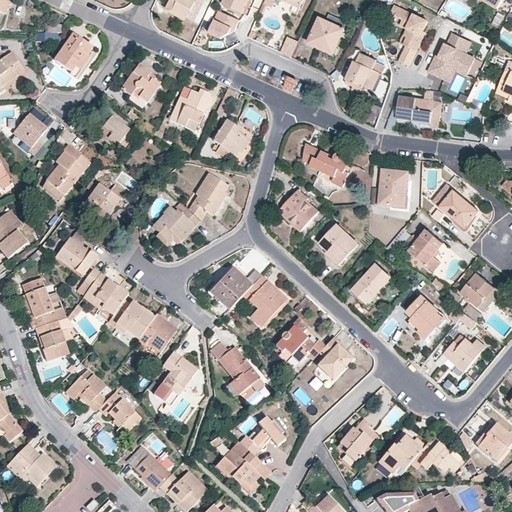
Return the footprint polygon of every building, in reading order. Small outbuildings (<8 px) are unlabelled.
[(0,0),(0,12),(5,15),(10,3),(0,0)] [(171,0),(168,8),(187,18),(194,7),(197,0),(171,0)] [(245,0),(223,0),(223,1),(241,9),(245,0)] [(363,21),(379,28),(372,4),(370,4),(363,21)] [(428,19),(395,4),(391,11),(396,13),(396,14),(403,18),(402,20),(409,24),(408,27),(411,29),(404,43),(417,49),(422,39),(420,38),(424,29),(428,19)] [(220,11),(210,33),(222,38),(236,31),(240,20),(220,11)] [(347,22),(329,14),(326,20),(320,18),(311,39),(319,43),(318,46),(334,53),(347,22)] [(403,18),(396,14),(393,20),(408,27),(409,24),(402,20),(403,18)] [(404,43),(411,29),(408,27),(401,42),(404,43)] [(468,38),(453,32),(448,43),(446,42),(440,55),(437,54),(429,70),(442,76),(449,60),(465,68),(471,54),(462,50),(468,38)] [(57,63),(74,75),(82,63),(84,65),(89,58),(94,52),(75,38),(57,63)] [(446,42),(443,41),(437,54),(440,55),(446,42)] [(410,64),(417,49),(404,43),(397,59),(410,64)] [(0,92),(5,89),(4,87),(20,76),(19,74),(25,70),(13,52),(1,61),(0,59),(0,92)] [(376,60),(360,53),(357,61),(355,61),(347,80),(346,82),(353,86),(351,89),(362,94),(363,91),(364,88),(365,87),(372,90),(380,72),(383,73),(385,67),(375,63),(376,60)] [(72,77),(78,81),(92,60),(89,58),(84,65),(82,63),(74,75),(72,77)] [(465,68),(449,60),(442,76),(446,78),(452,67),(463,72),(465,68)] [(149,83),(145,81),(151,73),(139,65),(121,89),(132,97),(137,100),(139,98),(147,103),(160,85),(154,80),(152,79),(149,83)] [(511,71),(507,69),(498,89),(511,95),(509,98),(508,101),(511,102),(511,71)] [(383,73),(380,72),(372,90),(380,94),(388,76),(383,73)] [(145,81),(149,83),(152,79),(154,80),(156,77),(151,73),(145,81)] [(284,86),(292,90),(294,85),(296,85),(298,80),(289,76),(284,86)] [(191,90),(184,87),(180,97),(186,99),(191,90)] [(235,92),(228,88),(216,114),(222,118),(235,92)] [(433,99),(434,88),(425,88),(424,97),(433,99)] [(498,89),(496,93),(509,98),(511,95),(498,89)] [(180,97),(170,120),(196,132),(204,114),(203,114),(211,94),(200,90),(198,93),(191,90),(186,99),(180,97)] [(397,116),(412,118),(432,121),(431,124),(439,125),(442,100),(433,99),(424,97),(400,94),(397,116)] [(147,103),(139,98),(137,100),(132,97),(130,100),(142,109),(147,103)] [(127,114),(135,121),(139,117),(130,110),(127,114)] [(37,111),(33,116),(42,124),(46,119),(37,111)] [(41,144),(36,140),(47,127),(42,124),(33,116),(28,113),(12,132),(30,147),(27,151),(32,155),(41,144)] [(390,115),(386,128),(393,130),(397,117),(390,115)] [(109,117),(103,126),(96,121),(90,129),(97,135),(114,148),(128,130),(109,117)] [(215,151),(224,156),(228,149),(231,151),(232,150),(238,154),(248,139),(237,132),(239,128),(226,119),(213,140),(217,143),(216,145),(214,144),(212,148),(216,150),(215,151)] [(141,126),(152,134),(155,128),(146,120),(141,126)] [(90,129),(87,134),(94,139),(97,135),(90,129)] [(162,132),(155,129),(153,134),(160,137),(162,132)] [(337,155),(335,160),(329,158),(329,154),(307,144),(304,159),(312,163),(311,164),(335,176),(333,181),(344,187),(350,173),(347,171),(349,165),(349,163),(343,160),(343,158),(343,155),(341,154),(339,154),(337,155)] [(46,181),(64,195),(90,163),(68,146),(63,152),(64,153),(56,162),(59,165),(46,181)] [(407,170),(382,167),(379,202),(403,204),(405,187),(407,170)] [(0,180),(8,177),(5,171),(0,172),(0,180)] [(213,216),(222,201),(219,199),(223,191),(225,192),(229,185),(210,174),(196,194),(199,196),(189,211),(200,221),(206,212),(213,216)] [(45,184),(43,188),(60,201),(64,195),(46,181),(45,184)] [(82,208),(103,224),(125,192),(114,185),(109,191),(99,184),(82,208)] [(448,199),(454,191),(447,186),(441,193),(448,199)] [(299,190),(280,210),(301,230),(319,211),(307,200),(308,198),(299,190)] [(222,201),(223,202),(228,194),(225,192),(223,191),(219,199),(222,201)] [(466,227),(479,211),(454,191),(448,199),(441,206),(466,227)] [(441,206),(448,199),(441,193),(434,201),(441,206)] [(173,233),(182,240),(200,221),(189,211),(187,209),(182,213),(178,210),(175,212),(170,207),(164,214),(165,215),(154,227),(160,232),(167,238),(173,233)] [(8,210),(3,216),(16,230),(22,225),(8,210)] [(444,213),(439,210),(433,216),(438,220),(444,213)] [(3,216),(0,218),(0,239),(3,243),(0,245),(0,248),(9,259),(27,242),(16,230),(3,216)] [(321,243),(329,250),(326,252),(339,265),(359,244),(339,225),(321,243)] [(413,236),(404,246),(434,271),(441,262),(434,255),(444,243),(429,229),(419,241),(413,236)] [(81,246),(86,238),(78,232),(72,239),(81,246)] [(160,232),(156,237),(167,247),(173,241),(177,245),(182,240),(173,233),(167,238),(160,232)] [(71,238),(57,257),(83,276),(99,255),(91,250),(89,252),(86,250),(81,246),(72,239),(71,238)] [(377,264),(369,273),(354,289),(367,303),(390,277),(377,264)] [(100,274),(94,269),(78,290),(85,295),(87,292),(100,274)] [(234,269),(215,290),(223,299),(221,301),(231,310),(244,296),(247,293),(253,286),(260,278),(262,276),(256,269),(246,279),(234,269)] [(365,305),(367,303),(354,289),(369,273),(366,270),(348,290),(365,305)] [(478,273),(461,292),(479,308),(496,288),(494,287),(478,273)] [(100,274),(87,292),(104,305),(102,308),(113,317),(125,301),(129,295),(100,274)] [(247,293),(244,296),(258,309),(252,316),(262,326),(288,299),(276,289),(274,291),(266,284),(268,281),(262,276),(260,278),(253,286),(247,293)] [(436,278),(431,284),(441,292),(445,286),(436,278)] [(23,296),(28,294),(35,317),(30,319),(34,329),(35,329),(39,327),(58,322),(49,296),(44,280),(20,287),(23,296)] [(268,281),(266,284),(274,291),(276,289),(268,281)] [(503,290),(498,286),(496,285),(494,287),(496,288),(479,308),(484,312),(503,290)] [(215,290),(210,295),(219,303),(221,301),(223,299),(215,290)] [(85,295),(84,297),(100,309),(102,308),(104,305),(87,292),(85,295)] [(28,294),(23,296),(30,319),(35,317),(28,294)] [(58,294),(49,296),(58,322),(59,321),(69,318),(63,307),(61,304),(58,294)] [(409,312),(415,318),(413,321),(422,329),(420,332),(427,338),(438,326),(440,327),(445,320),(438,313),(440,312),(423,297),(409,312)] [(290,301),(288,299),(262,326),(265,328),(290,301)] [(117,323),(125,329),(140,340),(154,320),(141,310),(142,308),(133,301),(130,304),(125,301),(113,317),(109,322),(114,326),(117,323)] [(448,305),(454,311),(450,317),(455,321),(462,313),(451,302),(448,305)] [(464,308),(478,320),(484,314),(469,302),(464,308)] [(154,320),(157,316),(144,306),(142,308),(141,310),(154,320)] [(69,318),(73,324),(82,311),(77,307),(69,318)] [(474,326),(477,322),(466,312),(463,316),(474,326)] [(161,351),(175,332),(162,323),(165,320),(158,314),(157,316),(154,320),(140,340),(145,344),(148,341),(161,351)] [(165,320),(162,323),(175,332),(177,329),(165,320)] [(314,344),(303,334),(309,328),(300,320),(295,326),(277,345),(283,351),(286,348),(301,362),(309,354),(313,359),(320,352),(325,346),(319,340),(314,344)] [(46,362),(69,355),(59,321),(58,322),(39,327),(41,337),(38,338),(42,349),(46,362)] [(122,333),(125,329),(117,323),(114,326),(122,333)] [(473,344),(462,335),(456,342),(455,341),(444,353),(456,364),(465,372),(486,347),(477,340),(473,344)] [(319,365),(334,380),(354,358),(340,345),(342,343),(335,336),(325,346),(320,352),(323,355),(322,358),(324,360),(319,365)] [(230,352),(223,343),(212,351),(219,361),(220,360),(230,352)] [(251,385),(260,378),(235,347),(230,352),(220,360),(235,380),(231,385),(239,395),(251,385)] [(283,351),(282,353),(297,367),(301,362),(286,348),(283,351)] [(164,366),(171,372),(155,395),(171,407),(185,388),(181,385),(188,375),(193,378),(199,370),(174,352),(164,366)] [(70,373),(76,367),(73,364),(67,370),(70,373)] [(456,364),(453,368),(455,372),(458,375),(463,375),(465,372),(456,364)] [(100,395),(106,388),(88,369),(67,392),(73,399),(78,394),(81,392),(91,402),(89,404),(96,412),(99,409),(106,401),(100,395)] [(251,385),(256,391),(265,384),(260,378),(251,385)] [(0,393),(0,426),(1,427),(3,429),(8,434),(6,435),(11,442),(23,432),(10,416),(2,392),(1,393),(0,393)] [(89,404),(91,402),(81,392),(78,394),(89,404)] [(129,433),(141,419),(115,393),(106,401),(99,409),(107,417),(110,414),(116,419),(122,426),(129,433)] [(247,436),(240,442),(254,455),(260,449),(262,450),(264,450),(265,448),(266,446),(265,445),(264,443),(270,436),(278,446),(286,438),(282,434),(284,431),(275,421),(273,422),(265,414),(256,420),(265,430),(259,435),(256,432),(250,438),(247,436)] [(120,430),(122,426),(116,419),(113,422),(120,430)] [(354,427),(338,447),(356,461),(372,441),(365,433),(369,429),(371,425),(363,419),(355,429),(354,427)] [(476,444),(494,460),(505,447),(507,449),(511,443),(511,436),(497,424),(488,433),(486,431),(476,444)] [(369,429),(365,433),(372,441),(376,436),(369,429)] [(461,437),(468,452),(474,443),(464,433),(461,437)] [(221,436),(212,439),(218,455),(227,452),(221,436)] [(406,470),(411,463),(422,450),(412,442),(406,436),(399,443),(398,442),(383,460),(396,472),(401,466),(406,470)] [(433,437),(425,446),(422,450),(411,463),(417,469),(421,464),(427,469),(433,463),(445,472),(449,467),(454,472),(462,464),(443,450),(445,448),(433,437)] [(422,450),(425,446),(416,438),(412,442),(422,450)] [(240,442),(239,441),(215,467),(226,477),(229,474),(233,477),(239,483),(242,479),(251,487),(256,481),(261,476),(265,480),(272,472),(265,466),(254,455),(240,442)] [(21,473),(24,470),(25,468),(32,474),(30,476),(38,484),(56,465),(42,452),(40,454),(38,457),(32,451),(34,449),(27,442),(19,450),(8,461),(21,473)] [(166,471),(160,464),(141,446),(127,461),(142,476),(150,484),(148,485),(155,492),(159,488),(171,475),(166,471)] [(494,460),(500,465),(511,452),(507,449),(505,447),(494,460)] [(166,458),(160,464),(166,471),(172,464),(166,458)] [(383,460),(379,464),(392,476),(396,472),(383,460)] [(406,470),(401,466),(396,472),(401,476),(406,470)] [(507,474),(504,470),(495,477),(498,481),(507,474)] [(185,511),(187,511),(208,491),(189,472),(180,481),(172,474),(171,475),(159,488),(166,495),(167,494),(171,491),(181,501),(178,505),(185,511)] [(482,481),(488,481),(485,473),(479,475),(482,481)] [(148,485),(150,484),(142,476),(140,478),(148,485)] [(251,494),(260,485),(256,481),(251,487),(242,479),(239,483),(251,494)] [(178,505),(181,501),(171,491),(167,494),(178,505)] [(338,491),(333,495),(338,500),(342,496),(338,491)] [(408,507),(419,500),(415,493),(389,493),(381,497),(388,511),(405,511),(409,510),(408,507)] [(409,510),(410,511),(460,511),(451,493),(449,494),(444,497),(442,493),(433,498),(431,494),(419,500),(408,507),(409,510)] [(308,510),(309,511),(344,511),(328,495),(323,500),(316,507),(314,505),(308,510)] [(302,504),(308,510),(314,505),(307,498),(302,504)] [(323,500),(321,498),(314,505),(316,507),(323,500)] [(86,506),(91,511),(97,504),(93,499),(86,506)]
